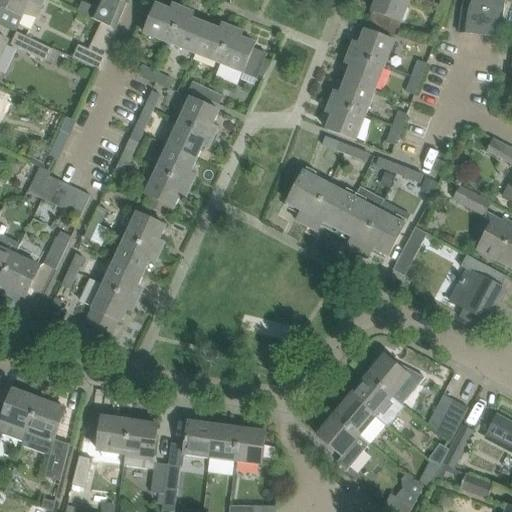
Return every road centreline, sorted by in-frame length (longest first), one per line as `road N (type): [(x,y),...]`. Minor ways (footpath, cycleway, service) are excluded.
road 1 (residential): [(503,379),(389,312),(364,325),(311,391),(289,404),(208,399),(0,338)]
road 2 (unknown): [(202,238),(320,0)]
road 3 (residential): [(83,162),(114,96),(120,47),(139,0)]
road 4 (unknown): [(202,238),(136,381)]
